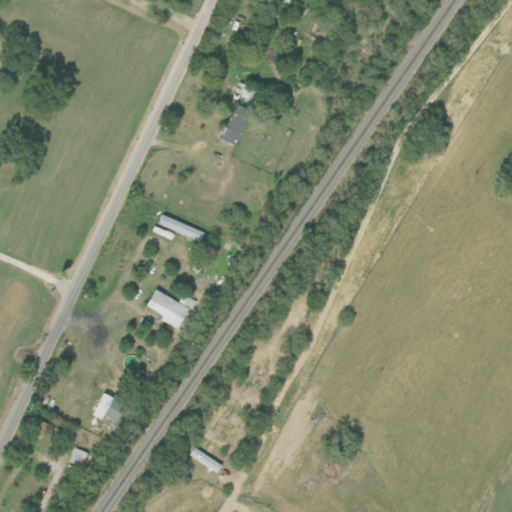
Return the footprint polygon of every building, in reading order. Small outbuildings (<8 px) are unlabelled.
[(249,111),(234,104),(218,140),(234,147),(249,111)] [(156,224),(198,240),(202,231),(159,215),(156,224)] [(177,301),(150,290),(143,307),(161,315),(158,321),(177,329),(190,299),(180,294),(177,301)] [(113,421),(121,402),(98,393),(89,415),(99,419),(101,416),(113,421)] [(220,463),(190,448),(186,456),(216,471),(220,463)]
